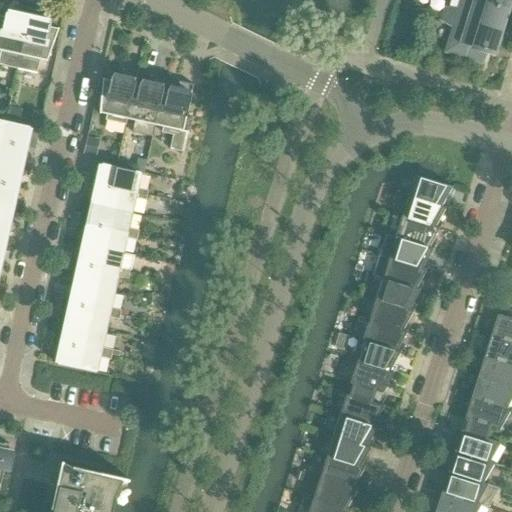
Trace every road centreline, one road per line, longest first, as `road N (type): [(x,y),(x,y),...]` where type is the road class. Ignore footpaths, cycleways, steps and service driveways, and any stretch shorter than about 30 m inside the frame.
road 1 (residential): [(3,404),(92,0)]
road 2 (tertiary): [(209,511),(311,209),(357,131)]
road 3 (residential): [(393,511),(501,144)]
road 4 (residential): [(218,33),(342,102),(357,131)]
road 5 (tertiary): [(501,144),(446,128),(357,131)]
